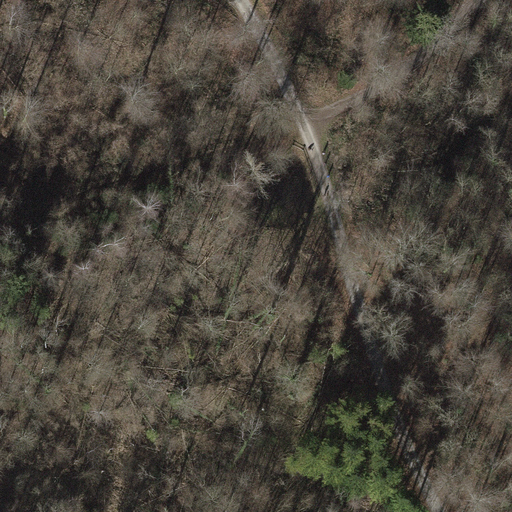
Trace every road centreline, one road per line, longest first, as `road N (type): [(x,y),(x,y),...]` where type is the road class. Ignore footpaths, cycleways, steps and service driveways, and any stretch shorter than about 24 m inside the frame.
road 1 (track): [(445,511),(381,375),(302,119)]
road 2 (track): [(302,119),(384,84),(482,0)]
road 3 (track): [(302,119),(242,0)]
